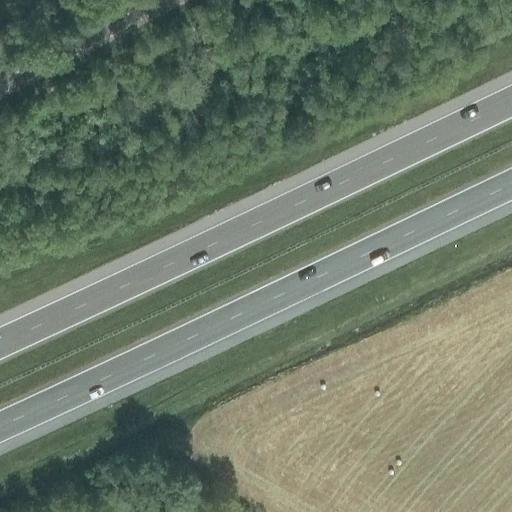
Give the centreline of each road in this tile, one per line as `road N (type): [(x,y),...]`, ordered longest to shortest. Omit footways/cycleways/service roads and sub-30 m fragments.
road 1 (motorway): [(511,100),(0,343)]
road 2 (motorway): [(0,425),(511,185)]
road 3 (tertiary): [(0,87),(163,0)]
